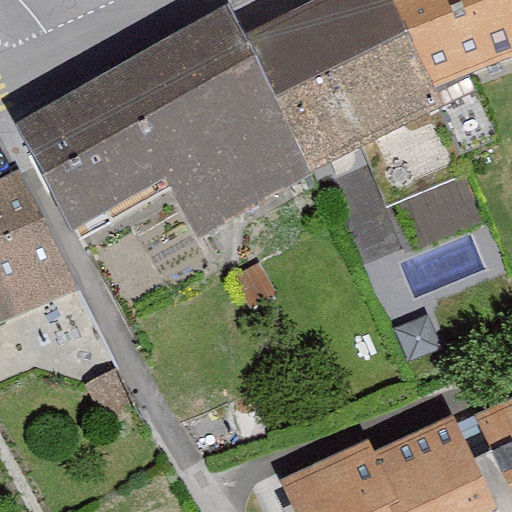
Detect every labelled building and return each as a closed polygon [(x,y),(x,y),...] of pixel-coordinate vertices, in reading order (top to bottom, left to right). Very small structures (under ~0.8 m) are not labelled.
[(235,0),(232,0),(12,118),(83,231),(165,185),(194,240),(314,170),(251,34),(235,0)] [(317,0),(251,34),(314,170),(439,100),(436,92),(395,0),(317,0)] [(511,0),(395,0),(436,92),(511,60),(511,0)] [(0,181),(0,325),(77,294),(16,176),(0,181)] [(511,391),(472,411),(511,491),(511,391)] [(368,435),(276,476),(292,511),(499,511),(455,412),(374,448),(368,435)]
